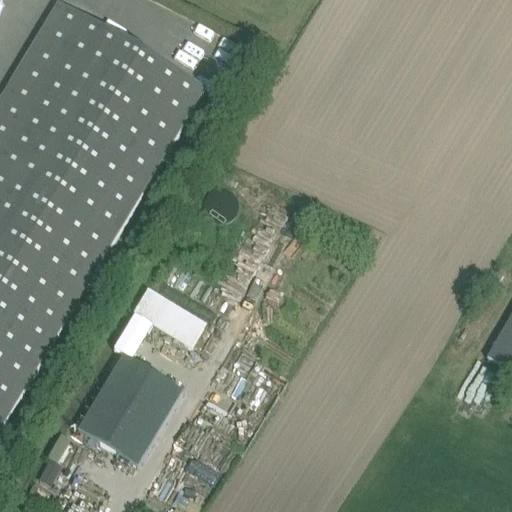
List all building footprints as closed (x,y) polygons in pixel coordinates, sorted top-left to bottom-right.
[(0,437),(206,95),(85,22),(0,163),(0,437)] [(198,355),(214,329),(151,290),(135,317),(198,355)] [(511,376),(511,319),(488,363),(511,376)] [(125,361),(79,436),(138,471),(183,396),(125,361)] [(60,466),(72,443),(63,438),(51,461),(60,466)] [(39,485),(51,492),(57,481),(45,475),(39,485)]
